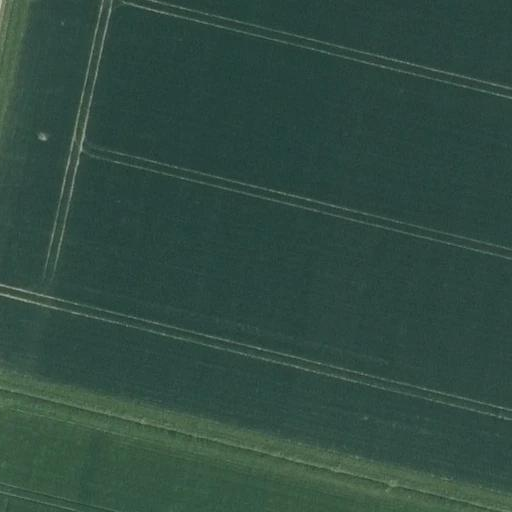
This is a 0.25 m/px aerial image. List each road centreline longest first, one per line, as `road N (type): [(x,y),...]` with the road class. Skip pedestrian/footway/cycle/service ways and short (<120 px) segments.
road 1 (track): [(0,382),(511,506)]
road 2 (track): [(435,511),(0,406)]
